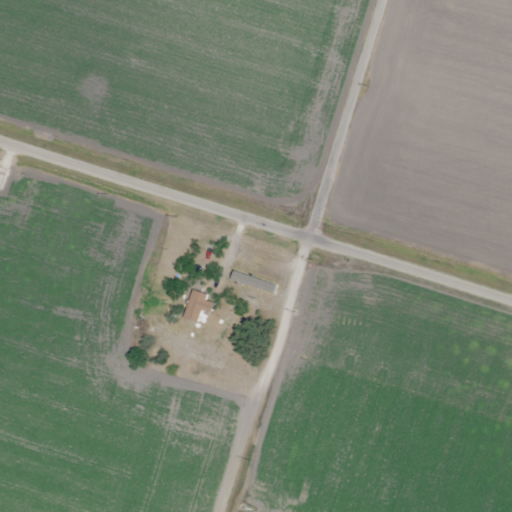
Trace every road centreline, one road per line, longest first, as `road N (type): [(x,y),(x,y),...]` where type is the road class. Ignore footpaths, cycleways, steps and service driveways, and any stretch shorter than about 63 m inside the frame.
road 1 (residential): [(250,511),(409,0)]
road 2 (tertiary): [(511,291),(0,135)]
